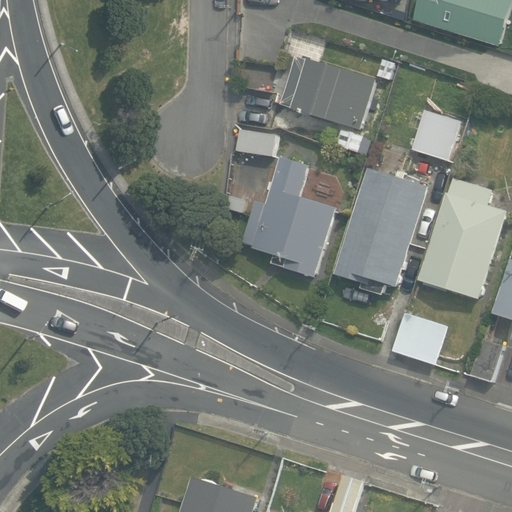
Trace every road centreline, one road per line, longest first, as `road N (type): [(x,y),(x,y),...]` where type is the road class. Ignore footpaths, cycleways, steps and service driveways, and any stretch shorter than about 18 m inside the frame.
road 1 (trunk): [(19,0),(44,84),(76,151),(167,288)]
road 2 (residential): [(167,288),(365,407)]
road 3 (residential): [(365,407),(285,412),(150,373)]
road 4 (trunk): [(150,373),(44,436),(0,481)]
road 5 (residential): [(150,373),(112,333),(0,299)]
road 6 (residential): [(0,264),(167,288)]
road 7 (residential): [(511,454),(365,407)]
road 8 (residential): [(207,0),(195,128)]
